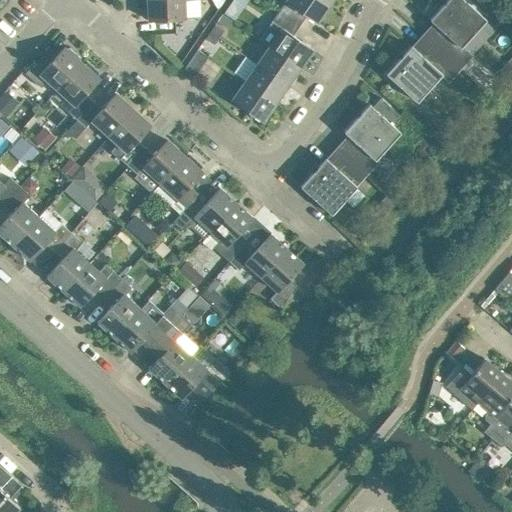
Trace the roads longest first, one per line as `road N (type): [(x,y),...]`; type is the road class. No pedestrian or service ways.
road 1 (residential): [(219,511),(210,494),(0,294)]
road 2 (residential): [(81,0),(266,167)]
road 3 (residential): [(266,167),(328,96),(378,0)]
